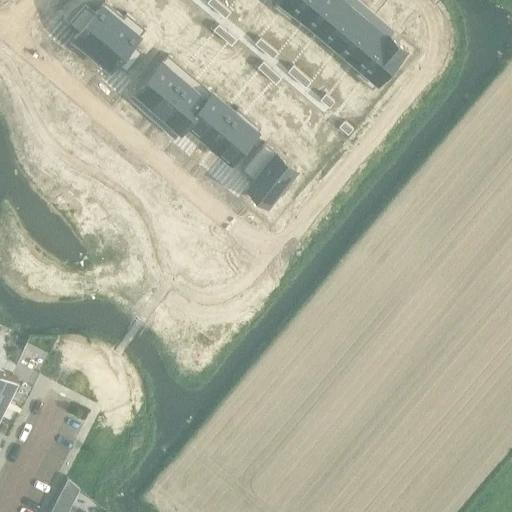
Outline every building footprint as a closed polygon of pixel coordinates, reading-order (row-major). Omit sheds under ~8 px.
[(85,4),(69,23),(79,31),(74,38),(93,54),(127,13),(127,12),(124,16),(105,0),(95,12),(85,4)] [(218,0),(208,0),(208,1),(216,9),(222,3),(218,0)] [(278,0),(277,1),(273,6),(290,20),(307,0),(278,0)] [(307,0),(290,20),(291,21),(294,17),(310,31),(335,0),(307,0)] [(341,0),(335,0),(310,31),(326,45),(355,11),(341,0)] [(222,3),(216,9),(225,17),(231,11),(222,3)] [(355,11),(326,45),(327,45),(327,44),(330,41),(345,55),(371,25),(355,11)] [(127,13),(93,54),(112,70),(117,63),(127,72),(143,53),(133,44),(146,29),(127,13)] [(219,24),(214,30),(223,37),(228,31),(219,24)] [(371,25),(345,55),(361,68),(359,71),(355,76),(356,76),(390,36),(389,36),(387,39),(371,25)] [(228,31),(223,37),(231,45),(237,39),(228,31)] [(390,36),(356,76),(373,91),(377,86),(407,51),(390,36)] [(260,37),(255,43),(264,51),(269,45),(260,37)] [(269,45),(264,51),(273,58),(278,52),(269,45)] [(168,55),(137,92),(159,112),(191,75),(168,55)] [(263,61),(258,68),(267,75),(272,69),(263,61)] [(293,65),(288,71),(297,79),(302,73),(293,65)] [(272,69),(267,75),(276,83),(281,77),(272,69)] [(302,73),(297,79),(306,86),(311,80),(302,73)] [(191,75),(159,112),(181,131),(213,94),(191,75)] [(326,93),(321,99),(330,107),(335,101),(326,93)] [(213,94),(181,131),(182,131),(188,124),(210,142),(238,109),(238,108),(235,112),(213,94)] [(238,109),(210,142),(233,162),(261,128),(238,109)] [(344,120),(339,126),(348,134),(354,128),(344,120)] [(265,143),(242,170),(254,181),(249,187),(268,203),(278,192),(282,196),(292,184),(288,180),(297,170),(265,143)] [(0,369),(0,394),(8,399),(19,378),(0,369)] [(0,394),(0,415),(8,399),(0,394)] [(61,493),(52,509),(57,511),(61,511),(69,497),(61,493)]
